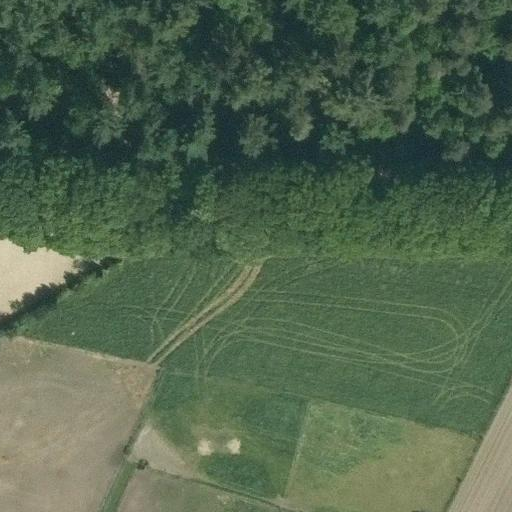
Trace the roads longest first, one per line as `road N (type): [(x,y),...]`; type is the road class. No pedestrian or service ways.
road 1 (track): [(511,181),(0,162)]
road 2 (track): [(430,0),(326,174)]
